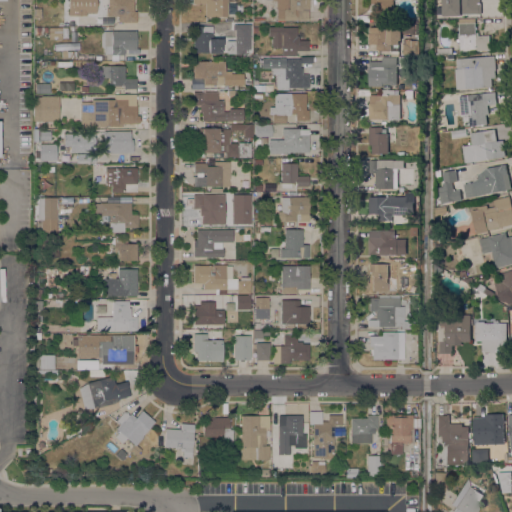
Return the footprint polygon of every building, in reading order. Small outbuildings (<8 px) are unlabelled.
[(94,0),(66,0),(67,14),(95,14),(94,0)] [(133,0),(133,11),(136,11),(136,22),(117,22),(117,16),(107,16),(107,15),(106,15),(106,10),(107,10),(107,0),(133,0)] [(205,16),(205,4),(193,4),(193,0),(227,0),(227,17),(205,16)] [(296,19),(296,20),(276,20),(276,0),(308,0),(308,19),(296,19)] [(393,0),(393,12),(388,12),(388,19),(377,19),(377,4),(369,4),(369,0),(393,0)] [(479,0),(479,4),(480,4),(480,15),(461,15),(461,16),(443,16),(443,7),(436,7),(436,0),(479,0)] [(47,24),(41,24),(41,18),(33,18),(33,8),(41,8),(41,18),(47,18),(47,24)] [(475,19),(475,27),(476,27),(476,30),(475,30),(475,33),(478,33),(478,36),(489,36),(490,51),(475,51),(459,51),(459,39),(458,39),(458,36),(459,36),(458,36),(458,32),(459,32),(459,31),(457,31),(457,28),(458,28),(458,20),(475,19)] [(250,24),(250,27),(251,27),(251,34),(250,34),(250,41),(234,41),(234,24),(250,24)] [(402,24),(412,24),(412,34),(409,34),(404,34),(402,34),(402,24)] [(112,31),(136,31),(136,49),(124,49),(124,54),(117,54),(117,60),(103,60),(103,54),(104,54),(104,46),(102,46),(102,32),(104,32),(104,31),(105,31),(105,26),(112,26),(112,31)] [(212,26),(212,38),(222,38),(222,52),(192,52),(192,26),(212,26)] [(281,26),(281,27),(296,27),(296,35),(298,35),(298,40),(308,40),(308,50),(294,50),(294,51),(281,52),(281,47),(271,47),(271,36),(268,36),(268,26),(281,26)] [(376,45),(368,45),(369,28),(387,28),(387,26),(401,26),(401,41),(399,41),(399,45),(391,45),(391,51),(379,51),(376,50),(376,45)] [(67,27),(67,38),(61,38),(61,39),(60,39),(60,40),(55,40),(55,39),(48,40),(48,28),(67,27)] [(418,44),(418,57),(403,57),(403,44),(418,44)] [(456,59),(494,56),(495,70),(494,70),(495,78),(491,78),(492,87),(456,90),(455,69),(457,69),(456,59)] [(397,85),(382,85),(382,87),(368,87),(369,62),(382,62),(382,57),(397,57),(397,64),(397,85)] [(288,88),(288,79),(283,79),(283,58),(300,58),(300,68),(302,68),(302,74),(308,74),(308,88),(298,88),(288,88)] [(192,61),(224,61),(224,75),(232,75),(232,85),(202,84),(202,78),(193,78),(192,61)] [(124,66),(124,78),(136,78),(136,89),(123,89),(123,86),(108,86),(108,78),(100,78),(100,66),(124,66)] [(49,83),(49,93),(35,93),(35,83),(49,83)] [(189,84),(202,83),(202,91),(189,91),(189,84)] [(217,92),(217,100),(223,100),(223,111),(228,111),(228,108),(242,108),(242,121),(201,121),(201,112),(199,112),(199,105),(193,105),(193,92),(217,92)] [(495,92),(496,105),(487,106),(488,115),(486,115),(487,124),(470,126),(468,115),(462,116),(460,96),(495,92)] [(305,109),(308,109),(308,120),(295,120),(295,114),(290,114),(290,115),(285,115),(285,122),(272,122),(272,114),(268,114),(268,107),(273,107),(273,93),(305,93),(305,104),(305,109)] [(136,106),(136,115),(139,115),(139,123),(121,123),(121,126),(80,126),(80,102),(91,102),(91,99),(113,99),(113,94),(135,94),(136,106)] [(400,119),(369,120),(368,104),(369,104),(369,96),(399,95),(400,119)] [(58,122),(40,122),(40,121),(33,121),(33,97),(41,97),(41,96),(58,96),(58,122)] [(455,116),(462,115),(462,120),(467,120),(468,127),(456,128),(455,116)] [(244,123),(253,123),(252,137),(243,137),(244,123)] [(271,125),(271,136),(254,136),(254,125),(271,125)] [(368,127),(382,127),(382,130),(386,130),(386,134),(388,134),(388,154),(382,154),(382,155),(380,155),(380,154),(379,154),(379,155),(377,155),(377,154),(371,154),(371,146),(368,146),(368,127)] [(193,152),(193,137),(198,136),(198,128),(218,128),(218,129),(229,128),(229,143),(237,143),(237,142),(250,142),(250,157),(237,157),(237,156),(225,156),(225,152),(193,152)] [(282,139),(282,136),(281,128),(298,128),(298,129),(308,129),(308,152),(289,152),(289,153),(268,154),(268,150),(267,150),(267,143),(268,143),(268,139),(282,139)] [(467,136),(451,138),(451,132),(466,130),(467,136)] [(464,163),(462,146),(471,145),(469,133),(495,130),(496,141),(503,140),(505,157),(474,162),(464,163)] [(50,131),(50,140),(39,140),(39,131),(50,131)] [(130,131),(130,139),(132,139),(132,152),(119,152),(119,153),(110,153),(110,152),(103,152),(103,131),(130,131)] [(80,162),(99,162),(99,153),(93,153),(94,134),(62,132),(62,146),(69,146),(68,152),(80,152),(80,162)] [(56,160),(38,160),(38,157),(34,157),(34,152),(39,152),(39,144),(56,144),(56,160)] [(393,160),(393,161),(403,161),(404,169),(397,169),(397,188),(375,189),(375,173),(369,173),(368,160),(393,160)] [(229,161),(228,187),(220,186),(193,186),(193,176),(205,176),(205,173),(202,173),(202,175),(195,175),(195,173),(193,173),(193,169),(191,169),(191,164),(193,164),(193,163),(206,163),(206,166),(213,166),(213,161),(229,161)] [(296,163),(296,176),(308,176),(308,186),(295,186),(295,183),(291,183),(291,188),(281,188),(281,183),(279,183),(279,181),(280,181),(280,163),(296,163)] [(465,198),(463,185),(473,183),(478,179),(478,175),(486,168),(505,165),(507,174),(508,174),(511,189),(465,198)] [(136,168),(136,183),(135,183),(135,192),(111,192),(111,184),(104,184),(105,168),(136,168)] [(444,205),(436,206),(435,200),(439,199),(437,188),(443,187),(442,183),(444,183),(442,172),(454,170),(457,181),(451,183),(453,192),(460,190),(461,200),(444,204),(444,205)] [(217,203),(217,204),(220,204),(220,208),(217,208),(217,224),(201,224),(201,215),(199,215),(199,208),(193,208),(193,195),(203,195),(203,203),(217,203)] [(277,221),(277,211),(281,211),(281,197),(288,197),(288,196),(308,196),(308,221),(277,221)] [(511,210),(511,224),(487,230),(488,232),(476,234),(470,211),(477,210),(477,207),(486,205),(487,209),(495,207),(493,200),(509,196),(511,210)] [(56,220),(34,220),(34,198),(38,198),(38,197),(56,197),(56,198),(56,220)] [(407,215),(391,216),(391,221),(387,221),(378,221),(378,214),(369,214),(368,197),(387,197),(413,197),(413,204),(407,204),(407,215)] [(130,202),(130,214),(137,214),(137,227),(123,227),(123,230),(108,230),(108,215),(99,215),(99,214),(92,214),(92,203),(99,203),(99,202),(130,202)] [(435,209),(447,207),(448,213),(442,219),(435,217),(435,209)] [(232,229),(232,242),(221,242),(221,248),(223,248),(223,257),(206,257),(193,257),(193,240),(196,240),(196,229),(232,229)] [(302,229),(302,244),(303,244),(303,247),(308,247),(308,257),(299,257),(299,259),(285,259),(285,249),(284,249),(284,248),(281,248),(281,242),(283,242),(284,229),(302,229)] [(394,231),(394,239),(397,239),(397,255),(368,255),(368,231),(394,231)] [(511,263),(496,268),(492,252),(483,254),(479,240),(505,232),(507,238),(511,236),(511,263)] [(57,235),(57,236),(58,236),(58,246),(56,246),(56,258),(41,258),(40,235),(57,235)] [(127,237),(127,243),(136,243),(136,260),(116,260),(116,252),(113,252),(113,237),(127,237)] [(212,265),(212,264),(226,264),(226,278),(237,278),(236,280),(250,280),(249,293),(236,293),(236,289),(226,288),(226,289),(225,289),(225,294),(215,294),(215,289),(203,289),(203,283),(193,283),(193,265),(212,265)] [(387,264),(387,271),(388,271),(388,290),(368,290),(368,264),(387,264)] [(280,266),(296,266),(296,274),(298,274),(298,278),(308,278),(308,289),(296,289),(296,293),(280,293),(280,266)] [(136,269),(136,296),(104,296),(104,278),(108,278),(108,273),(115,273),(115,278),(117,278),(117,269),(136,269)] [(499,300),(494,283),(499,281),(497,274),(511,270),(511,301),(508,303),(499,300)] [(494,293),(491,297),(483,292),(485,288),(494,293)] [(236,309),(236,295),(249,295),(249,309),(236,309)] [(268,318),(254,318),(254,316),(252,316),(252,301),(254,301),(254,297),(268,297),(268,318)] [(399,297),(399,307),(403,307),(403,320),(413,321),(413,329),(400,329),(400,326),(394,326),(377,326),(367,326),(367,319),(375,319),(375,311),(369,311),(369,297),(399,297)] [(193,298),(206,298),(206,300),(214,300),(214,299),(218,299),(218,324),(193,324),(193,298)] [(280,300),(299,300),(299,306),(308,306),(308,323),(293,323),(292,327),(283,327),(283,323),(280,323),(280,300)] [(112,317),(112,301),(128,301),(128,308),(130,308),(130,316),(136,316),(136,330),(96,330),(96,317),(112,317)] [(41,313),(41,321),(33,321),(33,313),(41,313)] [(454,315),(470,315),(470,342),(461,342),(461,345),(452,345),(452,354),(439,354),(439,341),(440,341),(440,332),(434,332),(434,327),(440,327),(440,318),(454,318),(454,315)] [(476,323),(476,322),(484,322),(484,323),(493,323),(493,321),(498,321),(498,323),(506,323),(506,340),(507,340),(507,352),(504,352),(504,353),(495,353),(495,352),(482,352),(482,341),(475,341),(475,323),(476,323)] [(403,359),(397,359),(371,359),(371,346),(369,346),(369,336),(381,336),(381,331),(397,331),(397,332),(403,332),(403,359)] [(133,334),(133,363),(101,363),(101,360),(96,360),(96,357),(76,357),(76,345),(71,345),(71,338),(76,338),(76,335),(133,334)] [(206,360),(206,361),(201,361),(201,360),(196,360),(196,351),(193,351),(193,334),(206,334),(206,340),(222,340),(223,360),(212,360),(206,360)] [(250,359),(234,360),(233,335),(249,335),(250,359)] [(296,335),(296,341),(302,341),(302,344),(308,344),(308,360),(292,360),(292,363),(272,363),(272,345),(280,345),(280,344),(283,344),(283,335),(296,335)] [(255,349),(252,349),(252,344),(255,344),(255,342),(269,342),(269,360),(255,360),(255,349)] [(53,355),(53,369),(38,369),(38,355),(53,355)] [(87,383),(87,382),(112,375),(115,384),(117,383),(118,388),(127,385),(130,395),(113,400),(114,403),(95,408),(95,407),(92,408),(83,408),(78,388),(85,384),(87,383)] [(154,421),(142,436),(135,445),(140,449),(136,454),(130,449),(134,445),(126,438),(122,443),(114,436),(119,431),(116,429),(120,424),(116,420),(124,411),(129,415),(130,413),(135,417),(141,410),(154,421)] [(308,423),(308,411),(321,411),(321,421),(327,421),(327,415),(341,415),(341,425),(333,425),(333,427),(344,427),(344,435),(333,435),(333,459),(323,459),(323,457),(312,457),(312,423),(308,423)] [(505,445),(475,445),(475,431),(476,431),(476,419),(486,418),(486,414),(505,413),(505,441),(505,445)] [(240,415),(268,415),(268,431),(269,431),(269,436),(264,436),(264,445),(268,445),(268,459),(240,459),(240,415)] [(289,448),(289,454),(277,454),(277,438),(278,438),(278,415),(301,415),(301,434),(305,434),(305,448),(304,448),(289,448)] [(350,443),(350,418),(366,418),(366,415),(377,415),(377,428),(370,428),(370,443),(350,443)] [(412,415),(412,428),(413,428),(413,442),(409,442),(409,443),(401,443),(401,454),(389,454),(389,429),(385,429),(385,415),(412,415)] [(468,464),(445,464),(445,445),(442,445),(442,441),(440,441),(440,436),(437,436),(437,415),(449,415),(449,424),(462,424),(462,427),(468,427),(468,433),(470,433),(470,443),(468,443),(468,457),(468,464)] [(229,417),(229,429),(232,429),(232,445),(217,446),(217,436),(202,436),(202,420),(211,420),(211,417),(229,417)] [(191,457),(182,457),(182,451),(179,451),(180,448),(163,446),(165,428),(180,429),(180,423),(193,424),(191,457)] [(115,454),(119,449),(126,454),(121,460),(115,454)] [(487,462),(487,449),(471,450),(472,463),(487,462)] [(368,471),(366,471),(366,455),(381,455),(381,471),(380,471),(380,477),(368,477),(368,471)] [(323,461),(323,464),(324,464),(324,474),(317,474),(317,475),(308,475),(308,465),(310,465),(310,461),(323,461)] [(357,477),(345,477),(345,468),(357,468),(357,477)] [(511,472),(511,495),(511,496),(511,493),(502,493),(497,473),(511,472)] [(451,511),(455,507),(468,486),(483,496),(478,504),(480,505),(475,511),(451,511)]
